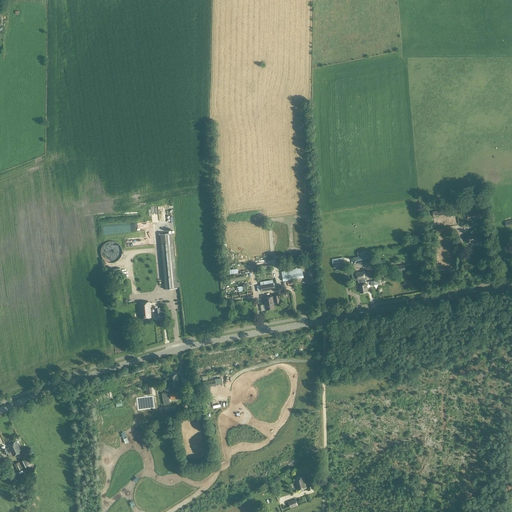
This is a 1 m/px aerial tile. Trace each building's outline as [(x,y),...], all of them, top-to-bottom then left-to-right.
[(485,217),(483,211),(466,214),(467,221),(485,217)] [(476,235),(467,236),(468,242),(470,242),(470,243),(477,241),(477,239),(481,239),(480,232),(476,233),(476,235)] [(165,290),(177,289),(172,233),(160,234),(165,290)] [(115,242),(113,241),(111,241),(109,242),(107,242),(105,243),(104,244),(102,246),(101,248),(101,250),(101,252),(101,254),(101,256),(102,257),(103,259),(105,260),(107,262),(108,262),(110,263),(112,263),(114,262),(116,261),(118,260),(119,259),(121,257),(121,255),(122,253),(122,251),(122,249),(121,247),(120,246),(118,244),(117,243),(115,242)] [(371,261),(371,260),(370,255),(353,258),(354,264),(366,262),(366,265),(371,264),(371,261)] [(332,260),(334,269),(345,267),(343,257),(332,260)] [(303,278),(302,268),(281,271),(283,282),(303,278)] [(358,280),(361,293),(368,292),(364,272),(356,273),(357,280),(358,280)] [(274,289),(273,283),(261,285),(262,292),(274,289)] [(265,305),(266,310),(274,309),(273,303),(279,302),(278,298),(273,299),(273,297),(263,298),(265,305)] [(140,319),(151,318),(149,302),(139,303),(140,319)] [(164,377),(164,381),(168,380),(169,388),(179,386),(177,374),(167,376),(164,377)] [(202,382),(203,388),(216,386),(215,379),(202,382)] [(174,393),(170,393),(171,400),(183,398),(182,391),(174,393)] [(168,392),(162,393),(164,405),(170,404),(168,392)] [(18,445),(16,442),(8,446),(9,448),(6,449),(3,450),(5,455),(10,452),(13,457),(21,452),(19,448),(21,447),(19,444),(18,445)] [(25,459),(20,462),(23,468),(28,466),(25,459)] [(19,462),(14,465),(17,471),(22,469),(19,462)] [(19,477),(21,482),(34,477),(32,472),(19,477)] [(311,476),(307,477),(307,478),(304,479),(304,477),(295,479),(298,490),(307,488),(306,484),(312,483),(311,476)] [(296,499),(288,502),(291,509),(299,506),(296,499)]
